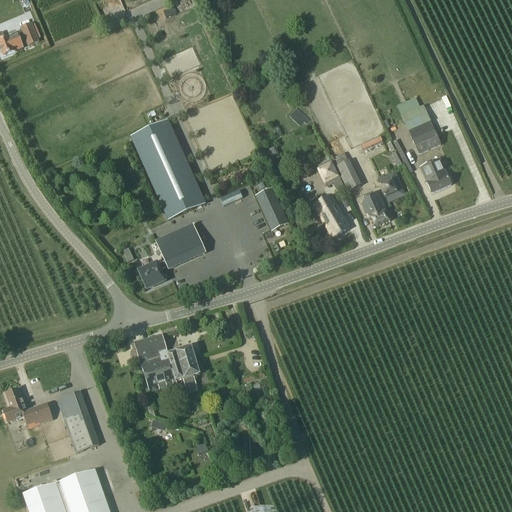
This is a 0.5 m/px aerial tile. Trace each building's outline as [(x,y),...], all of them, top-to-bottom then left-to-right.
[(34,47),(39,45),(30,25),(21,29),(29,47),(33,45),(34,47)] [(2,34),(0,34),(0,49),(3,58),(15,53),(15,52),(24,49),(19,35),(10,38),(4,40),(2,34)] [(416,99),(397,107),(399,112),(402,118),(402,119),(408,133),(419,156),(441,147),(431,123),(424,107),(420,108),(416,99)] [(168,123),(131,139),(168,222),(205,205),(168,123)] [(380,138),(361,146),(363,151),(382,143),(380,138)] [(276,148),(264,153),(268,164),(280,159),(276,148)] [(362,187),(350,162),(346,164),(342,155),(332,160),(336,168),(348,193),(362,187)] [(331,161),(318,168),(327,188),(333,185),(340,195),(346,192),(331,161)] [(447,176),(446,177),(442,167),(446,165),(444,161),(440,162),(440,161),(421,169),(427,183),(432,195),(452,186),(447,176)] [(278,169),(271,171),(275,179),(282,176),(281,174),(279,169),(278,169)] [(377,179),(388,205),(406,197),(395,173),(377,179)] [(272,190),(256,197),(269,225),(272,223),(276,230),(288,225),(272,190)] [(391,223),(387,212),(388,212),(382,197),(363,204),(367,216),(369,215),(375,229),(391,223)] [(331,198),(315,207),(333,239),(350,230),(331,198)] [(206,254),(193,226),(156,243),(158,248),(165,263),(158,266),(157,264),(139,272),(147,291),(165,282),(160,272),(167,268),(168,271),(206,254)] [(140,363),(144,362),(161,357),(162,359),(165,369),(195,359),(191,348),(175,353),(176,354),(168,356),(162,336),(135,345),(140,363)] [(165,369),(162,359),(141,365),(149,393),(176,385),(175,383),(183,381),(183,382),(185,382),(187,388),(195,386),(193,378),(200,376),(195,359),(165,369)] [(28,430),(60,419),(55,403),(29,412),(25,401),(23,402),(18,391),(6,395),(11,409),(4,412),(8,424),(24,418),(28,430)] [(99,447),(80,393),(57,402),(76,455),(99,447)] [(196,449),(199,456),(208,453),(206,445),(196,449)] [(109,511),(95,473),(52,488),(60,511),(109,511)] [(23,489),(36,485),(32,474),(19,478),(23,489)] [(60,511),(52,488),(23,498),(28,511),(60,511)]
